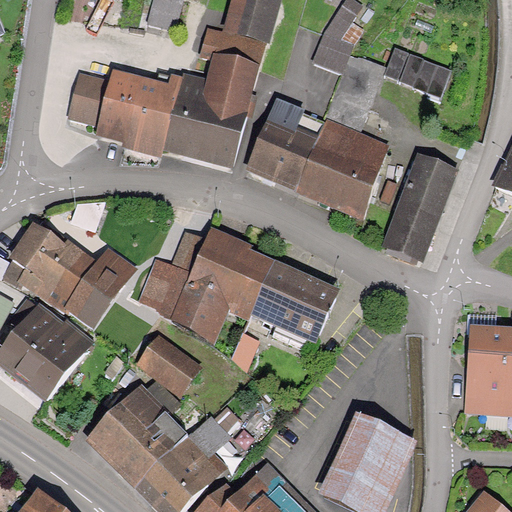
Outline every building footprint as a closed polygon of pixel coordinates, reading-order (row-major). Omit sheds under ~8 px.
[(157,0),(150,31),(179,38),(186,6),(160,0),(157,0)] [(179,80),(160,159),(229,176),(271,0),(225,0),(218,31),(204,27),(192,78),(180,75),(179,80)] [(175,0),(194,8),(197,0),(175,0)] [(360,12),(344,3),(325,33),(311,68),(342,81),(354,49),(338,45),(360,12)] [(325,125),(359,138),(385,70),(351,57),(325,125)] [(396,58),(387,87),(446,105),(455,75),(396,58)] [(92,142),(160,159),(179,80),(163,76),(159,91),(108,78),(106,86),(95,129),(92,142)] [(95,129),(106,86),(76,79),(66,122),(95,129)] [(294,201),(325,125),(271,103),(240,179),(294,201)] [(325,125),(294,201),(360,227),(391,150),(359,138),(325,125)] [(511,147),(491,190),(511,200),(511,147)] [(378,248),(417,263),(453,171),(414,156),(378,248)] [(0,253),(0,278),(4,280),(93,335),(133,271),(100,250),(94,259),(30,220),(7,258),(0,253)] [(154,262),(133,308),(212,344),(226,314),(249,324),(275,267),(201,234),(182,275),(154,262)] [(338,295),(275,267),(249,324),(312,353),(338,295)] [(37,303),(0,345),(0,366),(42,404),(90,349),(37,303)] [(511,337),(466,336),(462,417),(511,419),(511,337)] [(158,338),(137,363),(178,397),(199,372),(158,338)] [(254,374),(261,348),(243,343),(236,368),(254,374)] [(138,388),(82,443),(134,495),(190,439),(169,418),(180,407),(154,381),(142,393),(138,388)] [(235,441),(245,429),(225,412),(215,424),(235,441)] [(362,416),(322,499),(349,511),(387,511),(417,439),(362,416)] [(190,439),(134,495),(150,511),(184,511),(242,454),(209,421),(190,439)] [(479,423),(479,433),(509,434),(510,424),(479,423)] [(226,486),(200,511),(300,511),(278,491),(285,484),(266,467),(237,497),(226,486)] [(509,511),(485,491),(466,511),(509,511)] [(49,511),(31,497),(18,511),(49,511)]
